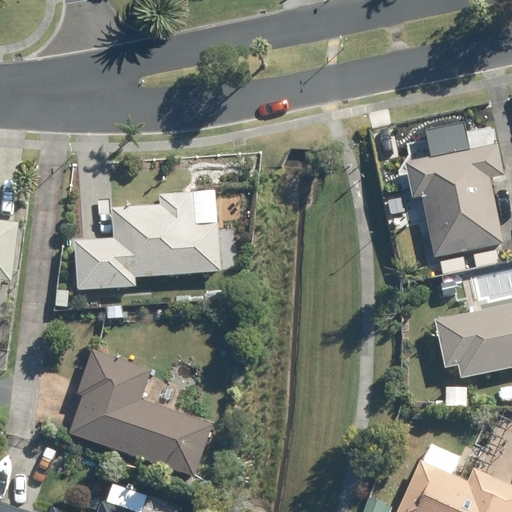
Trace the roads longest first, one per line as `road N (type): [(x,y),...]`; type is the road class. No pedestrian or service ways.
road 1 (tertiary): [(511,46),(173,111),(90,86)]
road 2 (tertiary): [(90,86),(138,61),(433,0)]
